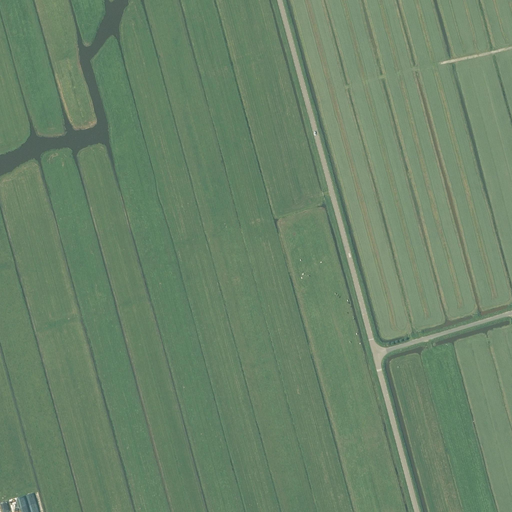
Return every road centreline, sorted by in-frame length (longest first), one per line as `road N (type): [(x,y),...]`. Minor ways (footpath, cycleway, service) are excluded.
road 1 (unclassified): [(375,353),(279,0)]
road 2 (unclassified): [(416,511),(375,353)]
road 3 (unclassified): [(375,353),(511,312)]
